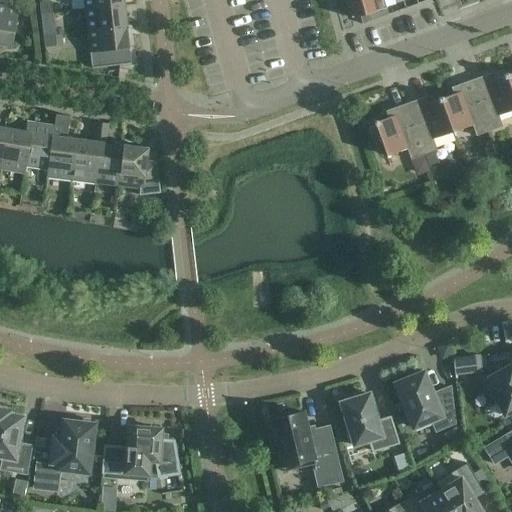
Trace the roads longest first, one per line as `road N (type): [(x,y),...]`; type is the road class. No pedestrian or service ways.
road 1 (residential): [(0,375),(135,396),(271,387),(357,365),(511,307)]
road 2 (residential): [(246,113),(511,14)]
